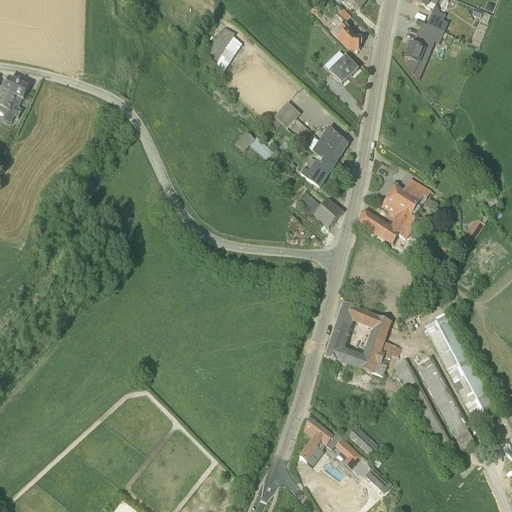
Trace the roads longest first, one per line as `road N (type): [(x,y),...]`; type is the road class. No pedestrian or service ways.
road 1 (unclassified): [(340,258),(216,242),(188,222),(121,104),(50,76),(0,67)]
road 2 (tertiary): [(340,258),(391,0)]
road 3 (tertiary): [(277,468),(340,258)]
